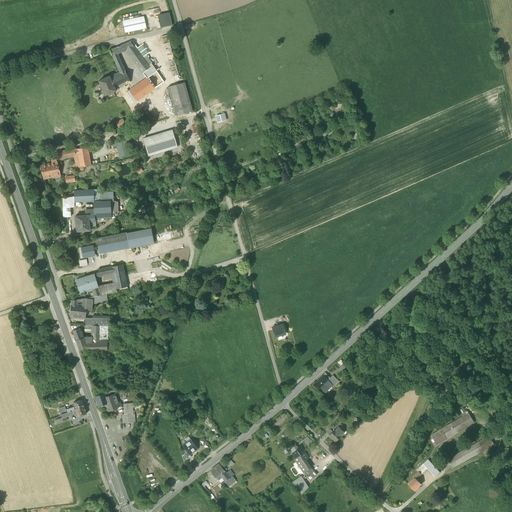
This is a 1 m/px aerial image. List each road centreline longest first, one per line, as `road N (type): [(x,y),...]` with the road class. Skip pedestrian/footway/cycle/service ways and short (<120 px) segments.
road 1 (unclassified): [(173,0),(283,403)]
road 2 (secondary): [(511,185),(283,403)]
road 3 (secondary): [(52,295),(127,511)]
road 4 (secondary): [(283,403),(149,511)]
road 5 (secondary): [(0,146),(52,295)]
road 6 (residential): [(283,403),(393,511)]
